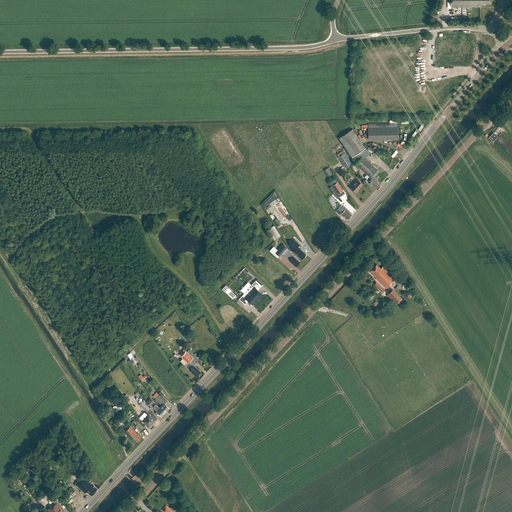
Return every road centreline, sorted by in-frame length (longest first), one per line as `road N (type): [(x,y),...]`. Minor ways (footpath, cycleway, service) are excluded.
road 1 (secondary): [(84,511),(354,224),(507,44)]
road 2 (unclassified): [(127,511),(511,96)]
road 3 (tertiary): [(0,52),(335,40)]
